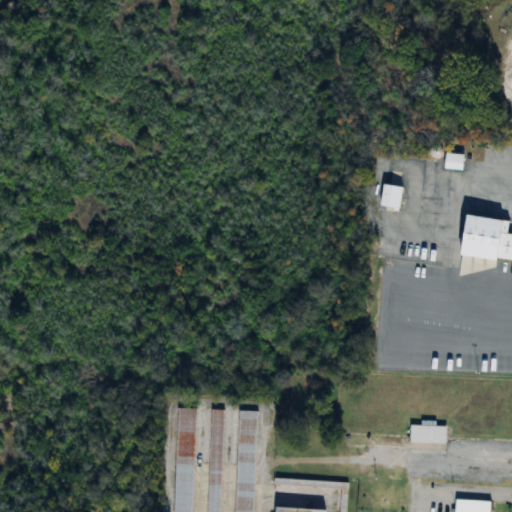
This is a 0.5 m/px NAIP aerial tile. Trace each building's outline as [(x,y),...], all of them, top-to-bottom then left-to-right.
[(509,73),(496,73),(496,84),(509,84),(509,73)] [(401,186),(381,184),(378,207),(398,209),(401,186)] [(479,258),(511,262),(511,222),(501,220),(499,233),(483,231),(479,258)] [(191,511),(194,409),(175,408),(173,511),(191,511)] [(218,511),(221,410),(209,409),(206,511),(218,511)] [(252,511),(255,411),(237,410),(234,511),(252,511)] [(408,443),(444,443),(444,425),(408,425),(408,443)] [(454,499),(452,511),(488,511),(489,502),(454,499)]
